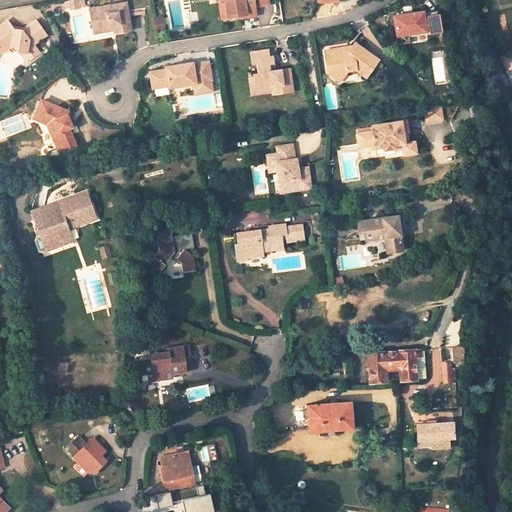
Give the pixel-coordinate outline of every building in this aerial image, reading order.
[(90,6),(93,26),(113,24),(114,27),(114,31),(131,28),(127,0),(90,6)] [(225,2),(228,16),(246,14),(245,11),(251,11),(251,6),(255,5),(269,3),(268,0),(221,0),(221,2),(225,2)] [(219,3),(221,17),(228,16),(225,2),(221,2),(219,3)] [(251,11),(245,11),(246,14),(246,17),(256,15),(255,5),(251,6),(251,11)] [(424,14),(393,20),(398,41),(427,35),(427,34),(441,31),(437,13),(424,16),(424,14)] [(163,16),(153,17),(156,33),(166,31),(163,16)] [(8,21),(0,26),(0,52),(1,52),(2,54),(12,47),(19,48),(19,53),(28,54),(32,60),(41,53),(34,44),(48,36),(37,21),(22,31),(14,29),(8,21)] [(378,59),(354,42),(348,50),(343,50),(343,47),(331,49),(332,55),(327,63),(328,73),(334,77),(343,76),(347,71),(357,69),(365,76),(378,59)] [(255,89),(275,86),(276,90),(277,94),(297,91),(294,67),(276,70),(275,63),(279,63),(278,54),(274,55),(273,48),(255,51),(257,64),(261,63),(263,72),(252,74),(255,89)] [(197,61),(168,66),(168,68),(152,71),(155,87),(155,88),(171,85),(171,87),(198,82),(199,93),(217,90),(215,79),(212,60),(197,63),(197,61)] [(69,111),(42,100),(34,118),(48,124),(58,147),(64,145),(66,151),(77,146),(70,128),(73,127),(68,114),(69,111)] [(441,104),(425,106),(428,121),(444,118),(441,104)] [(397,116),(392,117),(396,128),(401,127),(397,116)] [(396,128),(392,117),(364,125),(365,131),(350,135),(354,149),(369,145),(370,148),(378,145),(379,148),(389,145),(390,147),(397,145),(400,144),(399,138),(396,128)] [(400,144),(397,145),(399,151),(412,148),(408,136),(399,138),(400,144)] [(60,154),(66,151),(64,145),(58,147),(60,154)] [(296,160),(295,145),(279,147),(280,154),(268,156),(269,164),(277,163),(278,171),(281,193),(311,190),(310,178),(300,180),(299,170),(298,160),(296,160)] [(277,163),(269,164),(270,172),(278,171),(277,163)] [(309,169),(299,170),(300,180),(310,178),(309,169)] [(49,250),(74,242),(70,229),(98,221),(89,195),(32,212),(40,239),(46,237),(49,250)] [(404,216),(388,219),(387,221),(382,222),(381,219),(358,223),(361,243),(367,242),(387,239),(387,243),(389,255),(404,253),(402,240),(407,239),(404,216)] [(271,230),(236,235),(239,257),(249,255),(250,260),(271,257),(271,252),(286,250),(284,236),(289,235),(290,242),(307,240),(305,225),(288,227),(287,224),(271,226),(271,230)] [(186,251),(186,249),(194,247),(192,233),(172,237),(173,241),(159,243),(160,250),(153,259),(143,261),(144,276),(161,273),(174,257),(182,264),(184,274),(196,272),(194,257),(186,251)] [(49,250),(46,237),(40,239),(44,252),(49,250)] [(430,265),(419,267),(420,276),(431,274),(430,265)] [(462,345),(451,346),(453,363),(464,362),(463,355),(462,345)] [(148,381),(167,379),(166,372),(171,371),(172,374),(183,373),(182,364),(191,363),(189,347),(168,349),(169,353),(153,355),(153,360),(139,362),(140,374),(148,373),(148,381)] [(367,354),(369,382),(384,381),(383,370),(399,369),(400,380),(415,379),(414,356),(420,356),(420,349),(367,354)] [(424,349),(420,349),(420,356),(414,356),(415,379),(427,378),(424,349)] [(148,381),(148,373),(140,374),(141,382),(148,381)] [(430,399),(439,398),(438,383),(429,384),(430,399)] [(308,432),(352,428),(350,402),(306,405),(308,432)] [(416,424),(417,441),(452,437),(452,422),(416,424)] [(106,452),(93,437),(87,443),(78,435),(72,441),(74,443),(67,449),(79,462),(82,459),(94,472),(106,461),(102,455),(106,452)] [(202,462),(218,459),(215,443),(199,446),(202,462)] [(166,489),(196,483),(189,451),(165,456),(164,466),(165,471),(163,472),(166,489)] [(0,455),(0,511),(6,511),(8,511),(0,502),(0,491),(0,492),(0,491),(0,468),(3,467),(0,455)] [(94,472),(82,459),(79,462),(91,475),(94,472)] [(158,495),(160,508),(173,505),(170,492),(158,495)] [(183,499),(186,511),(210,511),(215,511),(211,493),(183,499)]
